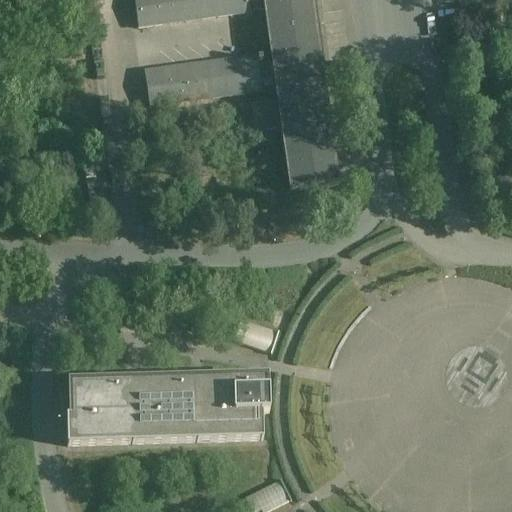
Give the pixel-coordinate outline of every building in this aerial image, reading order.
[(133,0),(138,29),(138,28),(153,26),(153,27),(154,26),(161,25),(166,25),(166,24),(169,24),(170,24),(185,22),(186,22),(201,20),(202,20),(202,19),(217,17),(217,18),(218,17),(233,15),(248,13),(249,13),(265,10),(266,18),(265,18),(265,19),(266,19),(268,34),(270,49),(270,50),(272,59),(272,65),(257,67),(256,58),(255,58),(240,60),(239,60),(224,63),(224,62),(223,62),(223,63),(208,65),(208,64),(207,64),(207,65),(192,67),(191,67),(192,67),(176,69),(161,71),(160,71),(160,73),(145,75),(145,73),(144,73),(149,110),(150,109),(150,108),(165,106),(165,107),(166,107),(181,105),(182,105),(181,105),(196,102),(197,103),(197,102),(212,100),(212,101),(213,100),(228,98),(229,98),(244,96),(245,96),(260,93),(260,94),(261,94),(260,92),(263,92),(262,87),(260,87),(259,84),(263,84),(264,89),(271,88),(271,82),(275,82),(277,97),(276,97),(277,98),(277,101),(261,103),(250,105),(251,113),(255,142),(255,144),(258,143),(267,142),(266,131),(268,131),(276,130),(281,129),(284,144),(283,144),(283,145),(284,145),(286,160),(285,160),(286,161),(286,164),(281,165),(278,165),(276,148),(217,156),(219,173),(220,181),(224,206),(283,197),(280,173),(282,173),(288,172),(288,176),(288,177),(290,192),(289,192),(289,194),(338,187),(338,185),(337,185),(335,170),(335,169),(334,166),(339,165),(342,165),(341,157),(338,157),(333,158),(333,154),(330,139),(331,139),(331,138),(330,138),(328,123),(329,123),(328,122),(326,107),(326,106),(324,91),(324,90),(321,75),(322,75),(325,75),(325,74),(322,75),(322,74),(320,75),(312,76),(301,0),(133,0)] [(84,170),(86,180),(96,178),(94,168),(84,170)] [(86,183),(88,193),(98,192),(96,182),(86,183)] [(88,194),(90,204),(99,203),(98,193),(88,194)] [(240,322),(236,335),(233,343),(270,355),(270,356),(271,356),(278,334),(277,333),(277,334),(240,322)] [(254,380),(254,379),(244,379),(244,386),(233,386),(233,381),(189,382),(189,381),(179,381),(179,387),(169,388),(168,383),(124,384),(124,383),(114,383),(114,389),(104,390),(104,384),(70,386),(71,418),(66,418),(67,448),(263,442),(262,415),(269,415),(268,391),(266,391),(265,380),(254,380)] [(245,500),(250,511),(270,511),(289,502),(290,503),(291,503),(280,481),(279,482),(279,483),(245,500)]
